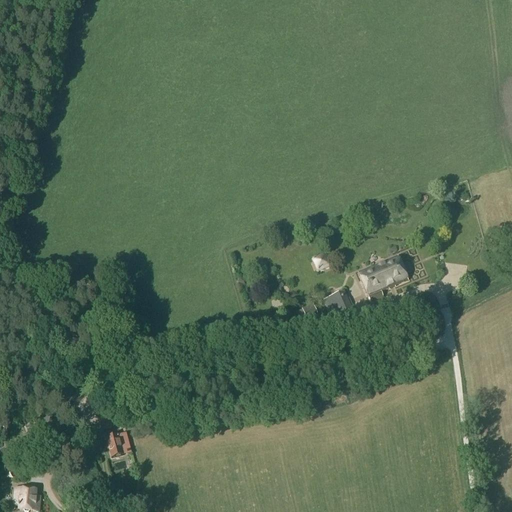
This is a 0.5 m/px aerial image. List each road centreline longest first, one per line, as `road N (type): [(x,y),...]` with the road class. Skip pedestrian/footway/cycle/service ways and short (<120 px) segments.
road 1 (track): [(0,348),(51,374),(137,353),(310,332),(428,288),(443,304),(475,511)]
road 2 (track): [(0,211),(11,25),(20,0)]
road 3 (track): [(34,371),(77,440),(140,511)]
road 4 (track): [(511,173),(480,0)]
